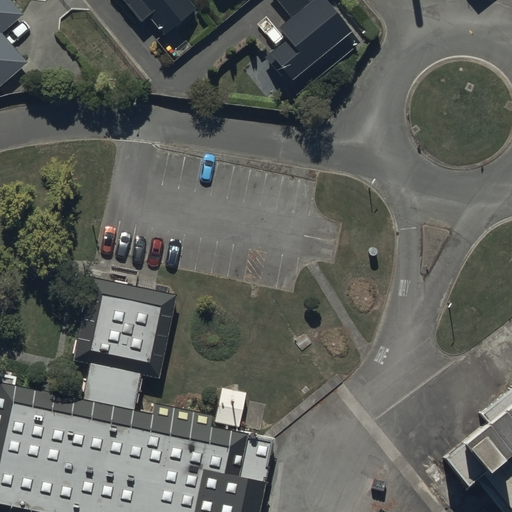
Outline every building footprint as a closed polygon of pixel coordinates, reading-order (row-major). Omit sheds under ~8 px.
[(0,0),(0,80),(27,58),(1,27),(22,10),(13,0),(0,0)] [(196,10),(187,0),(123,0),(141,21),(147,16),(164,36),(196,10)] [(360,44),(325,0),(278,0),(294,19),(277,32),(286,44),(267,59),(296,95),(360,44)] [(0,386),(0,511),(246,511),(261,437),(135,413),(142,379),(158,382),(173,307),(91,292),(77,366),(96,370),(90,404),(0,386)] [(487,424),(442,459),(473,498),(484,489),(502,511),(511,511),(511,388),(480,414),(487,424)]
